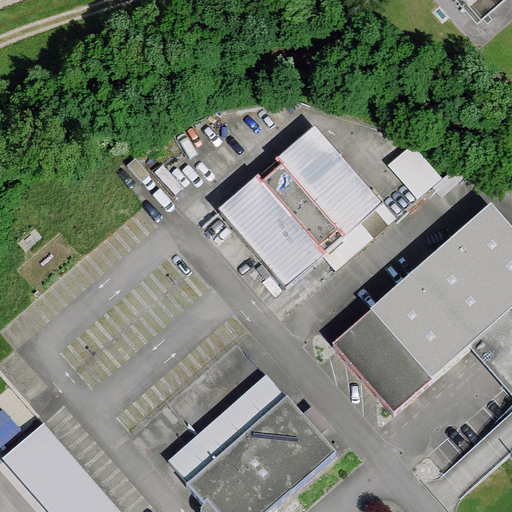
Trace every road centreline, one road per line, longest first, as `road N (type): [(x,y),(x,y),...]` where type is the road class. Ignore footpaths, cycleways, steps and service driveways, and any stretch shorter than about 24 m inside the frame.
road 1 (unknown): [(288,359),(447,229),(484,219),(511,223)]
road 2 (track): [(0,39),(121,0)]
